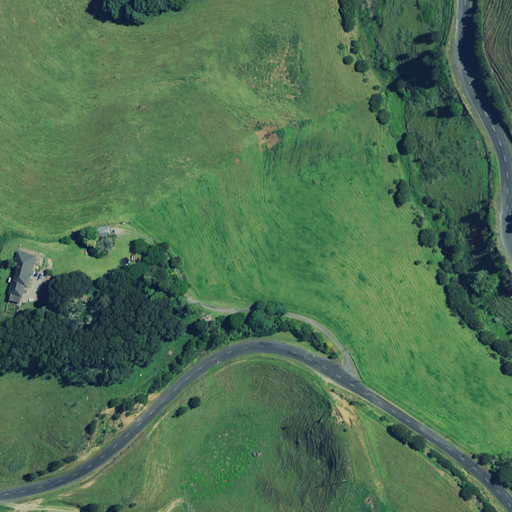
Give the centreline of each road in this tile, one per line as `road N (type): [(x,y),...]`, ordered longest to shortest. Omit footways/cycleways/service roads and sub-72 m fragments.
road 1 (unclassified): [(502,511),(474,473),(304,363),(256,349),(209,361),(78,468),(0,490)]
road 2 (unclassified): [(460,0),(458,77),(505,164),(511,247)]
